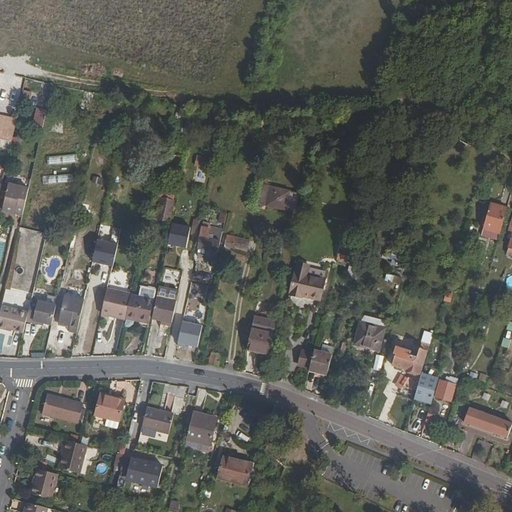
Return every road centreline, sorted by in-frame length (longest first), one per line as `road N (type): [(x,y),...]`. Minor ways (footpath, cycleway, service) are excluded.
road 1 (track): [(0,64),(175,100),(398,101),(511,163)]
road 2 (residential): [(511,488),(229,379),(136,365),(28,369)]
